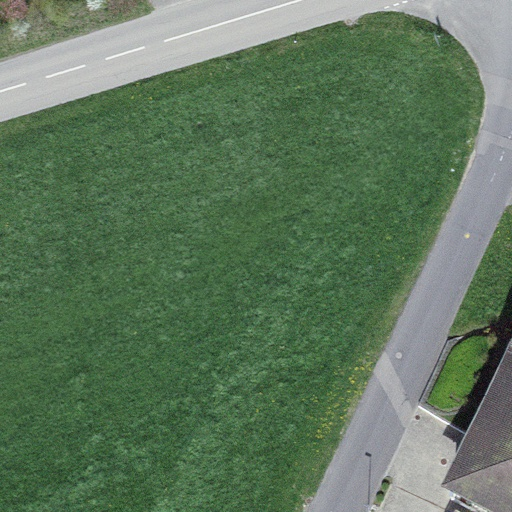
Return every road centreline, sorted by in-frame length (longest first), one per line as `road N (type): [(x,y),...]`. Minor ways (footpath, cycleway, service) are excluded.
road 1 (tertiary): [(336,511),(511,112)]
road 2 (tertiary): [(0,91),(301,0)]
